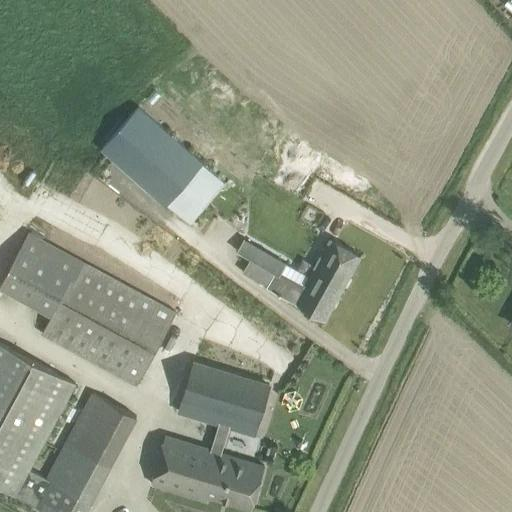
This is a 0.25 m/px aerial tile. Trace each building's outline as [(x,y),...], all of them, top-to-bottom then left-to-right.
[(202,224),(195,218),(225,183),(137,106),(100,148),(166,205),(166,204),(197,230),(202,224)] [(219,200),(228,205),(234,193),(225,188),(219,200)] [(0,283),(0,287),(51,315),(41,334),(136,386),(177,312),(28,231),(0,283)] [(267,287),(307,310),(325,320),(361,256),(330,239),(303,287),(279,274),(286,261),(246,239),(239,250),(251,257),(242,272),(267,286),(267,287)] [(0,342),(0,487),(46,511),(84,511),(136,416),(93,392),(47,478),(31,469),(77,383),(0,342)] [(195,364),(181,412),(186,413),(205,419),(257,435),(272,387),(253,381),(195,364)] [(151,483),(186,494),(205,500),(207,496),(251,508),(264,465),(244,460),(165,436),(151,483)]
